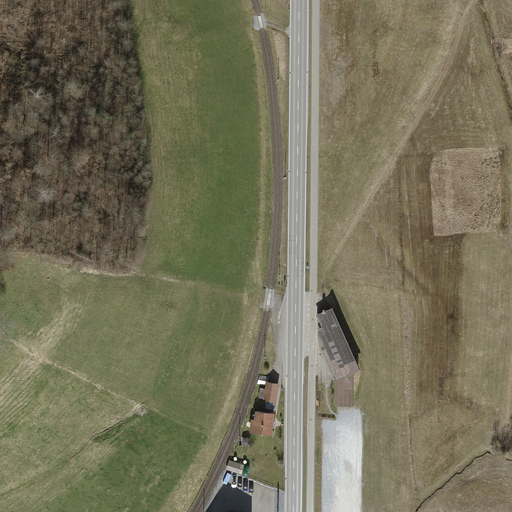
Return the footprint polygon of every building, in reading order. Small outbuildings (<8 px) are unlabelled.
[(351,373),(358,369),(331,308),(326,311),(325,309),(322,310),(323,312),(318,315),(325,331),(319,333),(335,368),(346,363),(351,373)] [(346,363),(335,368),(339,378),(351,373),(346,363)] [(350,404),(351,373),(339,378),(336,379),(336,404),(350,404)] [(259,375),(258,384),(267,385),(269,378),(259,375)] [(277,386),(267,385),(267,389),(261,388),(259,397),(265,398),(265,400),(267,400),(266,408),(274,409),(277,386)] [(257,414),(254,414),(253,420),(251,431),(271,433),(273,413),(257,411),(257,414)] [(235,462),(230,460),(227,469),(232,471),(235,462)]
